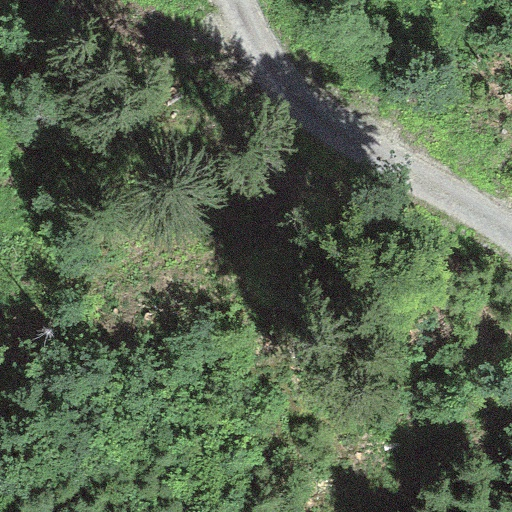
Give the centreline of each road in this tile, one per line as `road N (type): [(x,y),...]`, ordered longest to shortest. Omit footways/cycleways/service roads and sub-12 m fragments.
road 1 (track): [(237,0),(274,71),(325,123),(511,237)]
road 2 (track): [(36,0),(274,71)]
